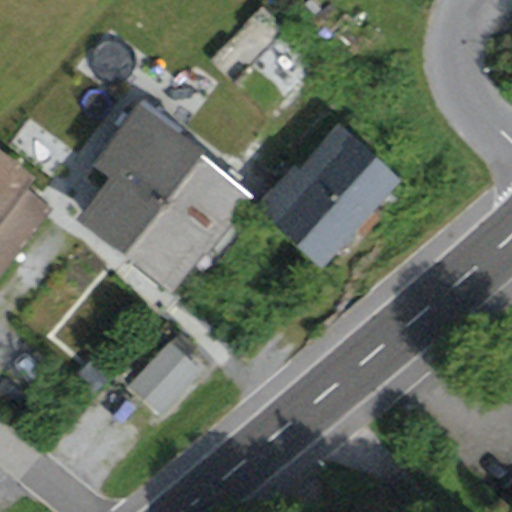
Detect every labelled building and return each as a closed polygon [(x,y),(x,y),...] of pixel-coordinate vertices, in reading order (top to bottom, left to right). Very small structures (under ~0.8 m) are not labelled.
[(121,181),(91,220),(131,250),(199,159),(161,130),(146,119),(138,112),(99,164),(121,181)] [(161,130),(166,123),(152,112),(146,119),(161,130)] [(364,236),(379,221),(370,212),(396,181),(345,133),(301,179),(294,173),(261,208),(320,265),(356,228),(364,236)] [(210,251),(252,199),(199,159),(131,250),(170,281),(198,242),(210,251)] [(20,184),(0,168),(0,209),(16,188),(20,184)] [(0,269),(45,211),(16,188),(0,209),(0,269)] [(159,412),(196,372),(170,347),(133,387),(159,412)] [(358,511),(393,511),(379,494),(358,511)]
